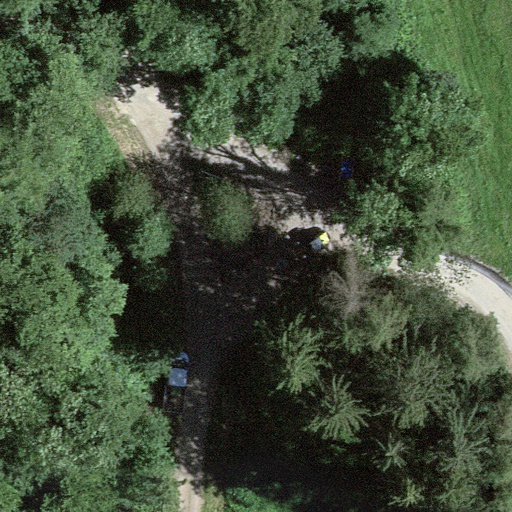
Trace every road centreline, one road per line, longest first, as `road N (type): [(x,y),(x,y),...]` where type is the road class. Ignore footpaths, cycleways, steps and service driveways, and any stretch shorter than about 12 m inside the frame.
road 1 (track): [(160,98),(193,295),(200,395),(191,511)]
road 2 (track): [(160,98),(324,190),(431,236),(511,308)]
road 3 (track): [(0,0),(160,98)]
